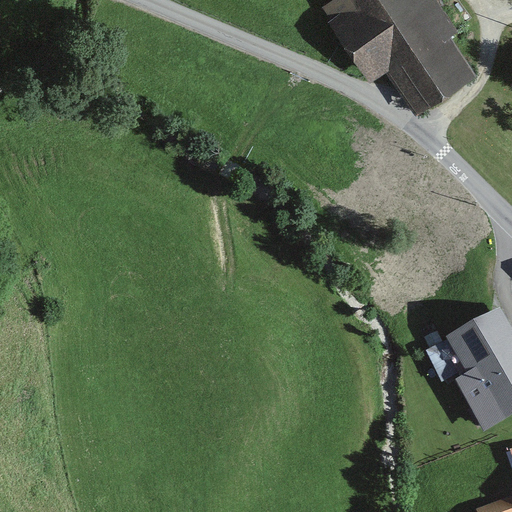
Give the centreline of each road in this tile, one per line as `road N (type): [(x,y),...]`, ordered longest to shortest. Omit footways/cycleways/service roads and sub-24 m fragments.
road 1 (unclassified): [(148,0),(341,80),(423,136)]
road 2 (residential): [(511,220),(423,136)]
